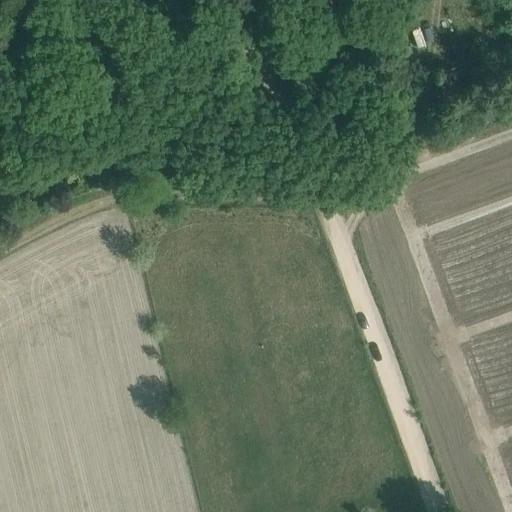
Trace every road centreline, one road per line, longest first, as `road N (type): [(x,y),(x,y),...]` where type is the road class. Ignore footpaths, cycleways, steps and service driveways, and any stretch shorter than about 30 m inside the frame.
road 1 (track): [(432,511),(318,194)]
road 2 (track): [(318,194),(243,37),(216,0)]
road 3 (track): [(329,195),(511,99)]
